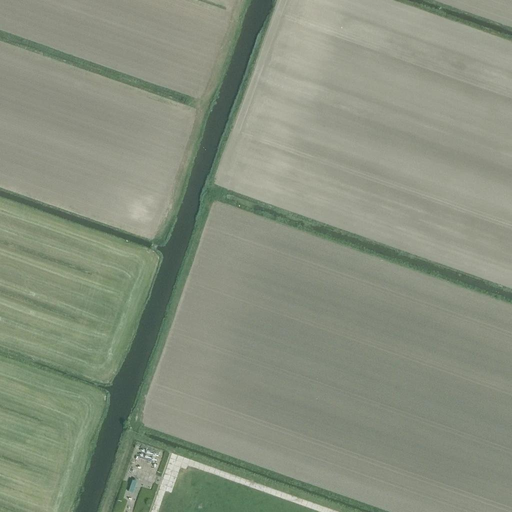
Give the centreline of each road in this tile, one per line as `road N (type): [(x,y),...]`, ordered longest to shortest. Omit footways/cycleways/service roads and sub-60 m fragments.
road 1 (track): [(160,225),(240,0)]
road 2 (track): [(155,511),(173,464),(186,462),(327,511)]
